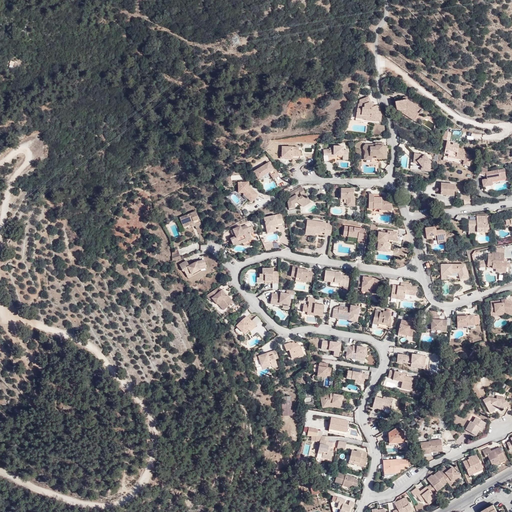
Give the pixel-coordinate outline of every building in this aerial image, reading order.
[(370,103),(368,97),(360,100),(359,104),(358,104),(358,109),(357,109),(356,116),(366,117),(366,116),(370,117),(370,121),(376,122),(376,121),(380,122),(381,114),(378,107),(377,106),(376,106),(374,106),(371,107),(370,103)] [(407,99),(403,100),(395,102),(396,110),(398,110),(403,109),(411,115),(418,113),(419,113),(421,109),(407,99)] [(403,109),(398,110),(413,120),(418,113),(411,115),(403,109)] [(451,136),(444,132),(442,140),(447,141),(443,160),(469,166),(471,158),(464,149),(458,148),(459,147),(453,146),(449,144),(451,136)] [(381,158),(386,158),(386,146),(383,146),(380,146),(379,147),(378,146),(378,143),(375,143),(375,144),(366,144),(364,146),(363,148),(366,150),(365,154),(370,154),(370,156),(371,156),(378,156),(378,160),(381,160),(381,158)] [(343,155),(348,155),(348,151),(343,150),(343,147),(333,146),(333,148),(329,148),(329,150),(323,150),(324,155),(328,155),(328,157),(334,157),(334,155),(338,155),(338,157),(343,157),(343,155)] [(298,154),(298,151),(298,147),(281,147),(281,152),(280,152),(280,157),(292,158),(292,156),(292,154),(298,154)] [(422,157),(419,154),(414,153),(414,159),(418,163),(419,164),(421,166),(421,170),(429,171),(430,167),(428,164),(430,162),(425,155),(422,157)] [(270,165),(272,164),(270,161),(254,172),(259,180),(272,177),(271,176),(275,173),(270,165)] [(279,175),(272,164),(270,165),(275,173),(271,176),(272,177),(273,179),(279,175)] [(498,178),(506,176),(505,170),(488,173),(488,170),(481,168),(480,175),(485,177),(485,176),(486,175),(487,179),(486,179),(484,179),(483,180),(483,181),(483,186),(492,185),(492,181),(498,180),(498,178)] [(258,195),(253,190),(250,190),(248,189),(248,186),(248,183),(238,183),(238,193),(243,193),(243,194),(251,202),(258,195)] [(440,194),(445,194),(448,194),(453,195),(454,184),(438,183),(438,188),(440,188),(440,194)] [(311,203),(308,197),(306,198),(304,196),(302,196),(298,199),(297,196),(300,193),(304,191),(301,187),(289,194),(290,199),(288,203),(289,207),(294,205),(294,203),(297,202),(301,206),(306,204),(307,205),(311,203)] [(351,191),(351,189),(341,188),(341,206),(354,206),(354,197),(353,197),(353,192),(351,191)] [(369,208),(379,209),(381,209),(381,210),(391,210),(392,202),(388,202),(388,198),(381,197),(381,200),(378,200),(378,197),(374,197),(374,194),(369,194),(369,208)] [(194,226),(200,224),(195,211),(178,218),(182,227),(190,224),(193,223),(194,226)] [(264,218),(266,230),(274,228),(283,226),(281,214),(264,218)] [(487,232),(487,218),(487,217),(476,217),(476,221),(476,223),(468,223),(468,231),(477,231),(477,232),(487,232)] [(307,220),(305,232),(315,233),(315,231),(320,232),(324,232),(324,235),(330,236),(332,225),(326,224),(326,223),(307,220)] [(246,239),(251,237),(250,233),(254,232),(250,222),(231,230),(232,234),(233,234),(235,233),(236,237),(234,237),(231,239),(233,245),(236,244),(243,241),(243,242),(247,241),(246,239)] [(362,241),(363,236),(361,236),(362,234),(364,234),(364,229),(344,226),(343,235),(358,238),(357,240),(362,241)] [(437,241),(445,240),(444,230),(435,231),(435,227),(425,228),(426,237),(432,236),(432,239),(434,238),(437,238),(437,241)] [(387,239),(388,239),(395,240),(396,232),(387,230),(387,231),(386,233),(380,232),(378,232),(376,241),(378,241),(377,247),(382,247),(382,249),(387,250),(388,242),(387,242),(387,239)] [(505,270),(505,266),(506,263),(506,262),(503,261),(504,253),(492,252),(491,254),(491,258),(490,257),(489,256),(487,256),(486,265),(491,266),(491,268),(495,268),(500,269),(500,270),(505,270)] [(187,276),(200,269),(206,268),(205,260),(196,262),(193,264),(191,265),(189,265),(187,261),(179,264),(183,271),(184,271),(187,276)] [(460,279),(468,277),(464,265),(441,265),(441,275),(446,275),(446,273),(451,273),(458,273),(460,279)] [(306,280),(306,282),(311,282),(312,273),(308,272),(308,270),(302,269),(298,269),(298,267),(292,266),(291,276),(296,277),(300,278),(300,280),(306,280)] [(278,283),(278,272),(272,272),(272,268),(262,268),(262,274),(259,274),(259,277),(259,279),(264,279),(264,280),(272,280),(272,283),(278,283)] [(201,271),(200,269),(187,276),(188,278),(201,271)] [(341,273),(335,272),(335,273),(333,273),(333,272),(325,270),(324,281),(339,283),(339,285),(343,286),(347,287),(349,277),(341,275),(341,273)] [(357,287),(361,287),(371,289),(376,290),(378,279),(368,277),(368,279),(366,279),(366,277),(363,277),(362,279),(358,278),(357,287)] [(398,295),(404,295),(404,294),(415,295),(416,287),(410,287),(411,284),(400,283),(400,286),(400,288),(397,287),(397,285),(392,285),(390,298),(398,299),(398,295)] [(221,290),(218,287),(208,294),(212,298),(216,304),(218,303),(223,310),(231,304),(221,290)] [(222,289),(221,290),(231,304),(233,302),(222,289)] [(295,292),(287,290),(286,294),(285,294),(284,295),(280,295),(272,293),(271,301),(275,301),(275,300),(279,301),(279,305),(282,305),(282,308),(288,309),(290,295),(294,295),(295,292)] [(307,312),(322,314),(323,305),(318,305),(314,304),(314,303),(315,299),(307,298),(307,301),(308,302),(307,312)] [(507,302),(506,300),(491,301),(491,308),(494,308),(495,313),(504,312),(511,315),(511,302),(511,304),(507,302)] [(353,316),(352,321),(357,321),(359,307),(353,306),(353,308),(350,308),(339,306),(338,310),(334,309),(332,318),(338,318),(338,314),(349,315),(353,316)] [(377,324),(378,323),(378,322),(387,323),(386,325),(390,326),(391,321),(390,316),(391,313),(376,309),(372,323),(377,324)] [(430,329),(441,330),(441,328),(446,328),(446,320),(443,320),(443,322),(441,321),(441,320),(438,320),(439,315),(436,315),(436,311),(429,310),(429,319),(431,319),(430,329)] [(457,316),(457,326),(462,326),(467,326),(467,325),(478,324),(478,315),(467,316),(462,316),(462,315),(457,316)] [(249,330),(254,324),(246,316),(244,319),(245,320),(243,322),(242,321),(236,326),(243,333),(247,329),(249,330)] [(407,333),(411,334),(415,319),(408,317),(407,321),(401,320),(397,333),(406,335),(407,333)] [(329,347),(328,350),(334,351),(333,356),(338,356),(340,343),(322,341),(321,346),(329,347)] [(291,345),(290,343),(284,345),(286,351),(289,350),(292,358),(298,356),(303,354),(300,346),(299,346),(298,343),(295,344),(291,345)] [(355,357),(364,359),(366,348),(355,346),(355,348),(353,347),(348,346),(346,357),(351,358),(352,354),(355,354),(355,357)] [(271,363),(276,362),(273,355),(269,357),(268,354),(264,356),(263,354),(259,356),(260,360),(262,366),(266,365),(267,366),(271,364),(271,363)] [(420,363),(424,364),(425,356),(421,355),(421,357),(418,357),(418,355),(415,355),(415,357),(411,356),(398,354),(397,362),(410,364),(419,365),(420,363)] [(325,366),(326,363),(319,362),(317,376),(326,377),(326,374),(330,375),(331,368),(327,368),(328,366),(325,366)] [(359,380),(359,383),(363,384),(364,378),(367,379),(368,375),(347,370),(346,376),(351,376),(351,379),(355,380),(359,380)] [(403,378),(404,373),(390,370),(388,377),(393,378),(402,380),(402,382),(401,386),(411,388),(413,378),(408,377),(408,379),(403,378)] [(320,396),(322,407),(332,405),(332,403),(336,404),(336,405),(340,406),(341,400),(346,401),(347,396),(329,393),(320,396)] [(283,416),(293,416),(292,396),(282,397),(283,416)] [(381,407),(384,408),(390,409),(393,399),(388,397),(387,400),(383,399),(375,397),(372,407),(380,409),(381,407)] [(494,410),(494,409),(493,407),(497,405),(502,406),(505,407),(506,400),(487,397),(482,399),(489,413),(494,410)] [(348,421),(341,420),(341,421),(338,420),(339,419),(331,417),(328,431),(345,434),(348,421)] [(480,427),(482,428),(485,423),(475,417),(472,422),(470,421),(465,429),(475,435),(478,430),(480,427)] [(311,436),(316,436),(317,436),(318,429),(309,427),(307,436),(311,436)] [(400,432),(403,432),(398,427),(389,433),(389,443),(404,442),(403,437),(400,437),(400,432)] [(328,442),(320,440),(317,454),(322,455),(331,457),(332,450),(329,450),(328,450),(328,447),(330,447),(331,447),(332,443),(328,442)] [(421,454),(430,454),(430,452),(442,451),(441,446),(439,446),(439,444),(441,444),(441,440),(428,441),(428,442),(429,443),(424,444),(424,442),(420,443),(421,454)] [(337,448),(344,450),(346,443),(340,441),(338,441),(337,448)] [(499,460),(500,462),(505,460),(500,447),(493,450),(493,451),(491,452),(490,451),(489,447),(482,450),(485,456),(487,456),(491,464),(499,460)] [(359,461),(366,463),(367,458),(366,458),(367,452),(361,451),(361,453),(356,452),(351,451),(349,460),(359,463),(359,461)] [(476,469),(481,467),(476,454),(468,457),(469,459),(469,460),(467,461),(467,460),(463,462),(468,475),(477,471),(476,469)] [(385,466),(383,466),(384,473),(400,472),(399,469),(404,469),(404,466),(408,466),(407,459),(383,460),(383,464),(384,464),(385,466)] [(447,482),(449,485),(453,482),(451,480),(458,475),(451,467),(447,470),(444,466),(438,471),(445,480),(447,482)] [(445,480),(438,471),(434,474),(434,476),(433,477),(432,476),(431,475),(426,478),(430,484),(426,487),(431,493),(435,489),(436,490),(442,485),(440,483),(445,480)] [(353,478),(347,475),(346,477),(345,477),(345,475),(337,472),(334,482),(342,484),(342,486),(350,488),(351,485),(355,486),(357,480),(353,479),(353,478)] [(311,479),(307,479),(309,490),(316,489),(315,481),(312,481),(311,479)] [(424,499),(426,501),(433,496),(431,493),(426,487),(426,486),(422,489),(423,490),(422,491),(421,490),(419,491),(416,487),(411,491),(415,497),(416,495),(421,501),(424,499)] [(339,511),(348,511),(349,511),(352,507),(354,502),(349,501),(348,504),(348,506),(343,504),(344,503),(345,499),(337,497),(335,502),(338,503),(336,507),(340,509),(339,511)] [(407,511),(407,510),(411,508),(405,497),(394,503),(396,507),(397,507),(398,508),(396,509),(397,509),(393,511),(392,511),(407,511)]
